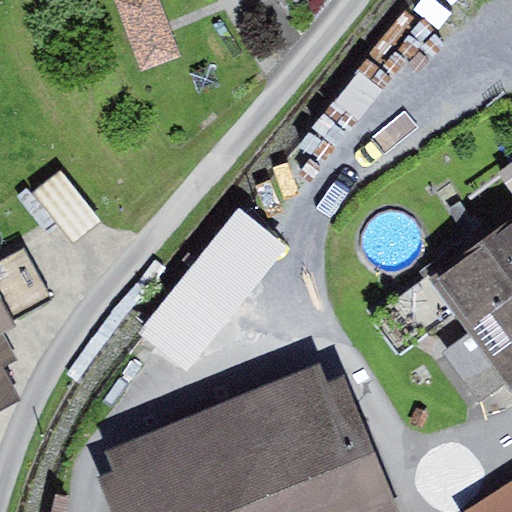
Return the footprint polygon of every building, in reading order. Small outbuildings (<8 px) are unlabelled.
[(62,176),(33,199),(76,252),(104,229),(62,176)] [(511,234),(385,332),(406,359),(451,325),(465,344),(503,393),(511,403),(511,234)] [(26,254),(0,266),(0,302),(10,322),(51,302),(26,254)] [(0,417),(19,407),(1,375),(20,365),(7,341),(18,335),(10,322),(0,302),(0,417)] [(503,393),(465,344),(442,362),(479,411),(503,393)] [(387,511),(334,375),(86,470),(102,511),(387,511)] [(511,511),(511,495),(486,511),(511,511)]
